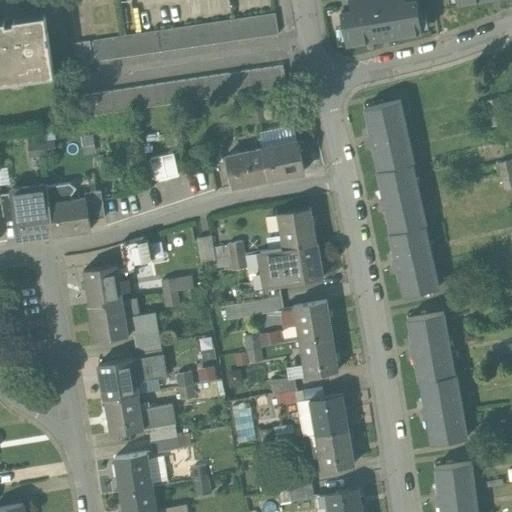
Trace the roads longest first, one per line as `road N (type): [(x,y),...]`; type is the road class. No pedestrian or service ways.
road 1 (residential): [(402,511),(346,175)]
road 2 (residential): [(45,253),(346,175)]
road 3 (residential): [(321,78),(511,26)]
road 4 (residential): [(73,419),(45,253)]
